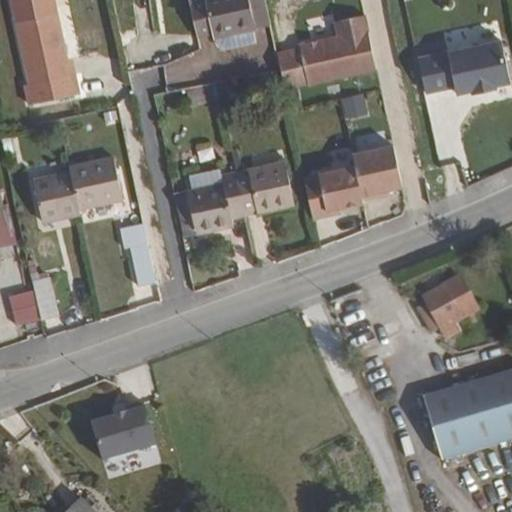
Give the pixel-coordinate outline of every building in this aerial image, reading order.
[(255,30),(248,0),(208,0),(207,0),(189,0),(198,39),(216,35),(217,38),(252,31),(255,30)] [(272,26),(266,0),(248,0),(255,30),(272,26)] [(79,94),(77,73),(71,74),(57,13),(19,21),(35,104),(79,94)] [(304,49),(311,84),(378,72),(366,17),(339,23),(341,38),(338,38),(331,45),(325,47),(320,43),(311,44),(306,49),(304,49)] [(255,45),(252,31),(217,38),(221,53),(255,45)] [(511,45),(511,39),(428,58),(436,92),(464,85),(466,93),(479,89),(479,92),(508,86),(507,83),(511,81),(511,45)] [(305,86),(296,52),(278,56),(285,90),(305,86)] [(149,88),(164,86),(163,68),(147,69),(149,88)] [(186,85),(187,100),(214,99),(214,84),(186,85)] [(402,187),(393,146),(354,155),(356,168),(363,201),(380,197),(380,191),(388,190),(402,187)] [(123,203),(114,158),(71,168),(72,175),(80,212),(123,203)] [(292,202),(283,160),(230,172),(238,215),(292,202)] [(363,201),(356,168),(304,180),(313,220),(330,218),(329,210),(341,208),(364,203),(363,201)] [(217,175),(215,169),(183,178),(186,192),(219,184),(217,175)] [(238,215),(230,172),(217,175),(219,184),(186,192),(195,236),(229,227),(227,218),(238,215)] [(80,212),(72,175),(35,184),(43,225),(81,217),(80,212)] [(342,216),(341,208),(329,210),(330,218),(342,216)] [(157,283),(145,227),(126,231),(138,287),(157,283)] [(476,307),(462,276),(422,295),(425,304),(428,303),(437,326),(440,334),(455,328),(453,318),(476,307)] [(59,316),(52,277),(36,281),(44,319),(59,316)] [(437,326),(428,303),(425,304),(415,307),(425,330),(437,326)] [(511,370),(425,395),(444,458),(511,438),(511,370)] [(159,443),(147,403),(94,419),(105,460),(159,443)] [(106,511),(90,496),(73,511),(106,511)]
